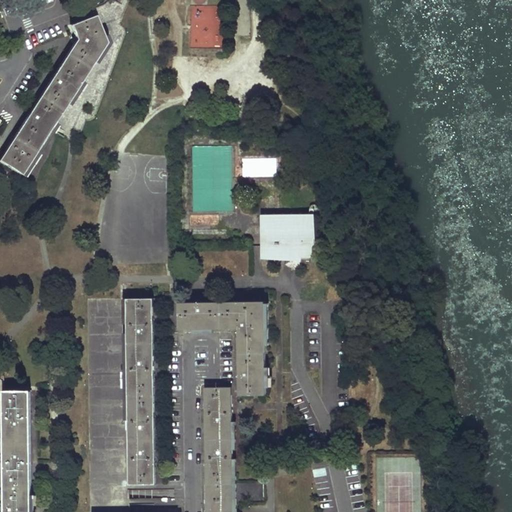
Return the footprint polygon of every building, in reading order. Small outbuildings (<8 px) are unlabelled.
[(75,38),(0,155),(0,159),(21,173),(106,41),(95,13),(70,23),(75,38)] [(262,238),(262,261),(316,261),(316,215),(310,215),(262,215),(262,238)] [(153,296),(126,297),(129,482),(155,482),(153,296)] [(234,299),(178,300),(179,327),(180,327),(238,326),(239,393),(266,392),(265,299),(234,299)] [(232,511),(231,385),(205,385),(206,511),(232,511)] [(32,511),(30,388),(2,388),(4,511),(32,511)]
